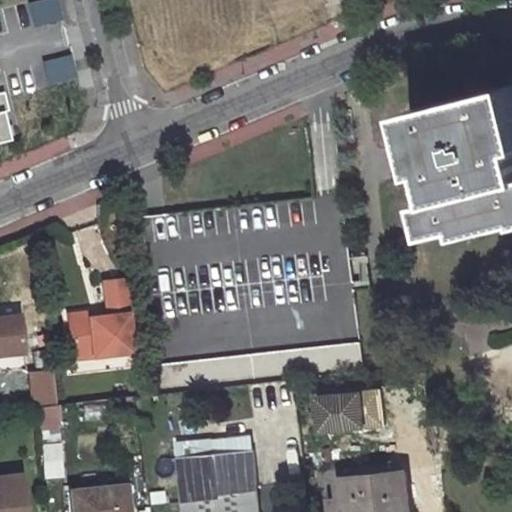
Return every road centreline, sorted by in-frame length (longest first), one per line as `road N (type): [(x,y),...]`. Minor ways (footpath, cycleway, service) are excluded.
road 1 (residential): [(437,0),(133,145)]
road 2 (unknown): [(157,245),(182,314),(201,323),(273,323),(307,316),(331,290),(339,221)]
road 3 (unknown): [(157,245),(339,221)]
road 4 (unknown): [(339,221),(322,55)]
road 5 (residential): [(133,145),(92,0)]
road 6 (residential): [(133,145),(0,203)]
